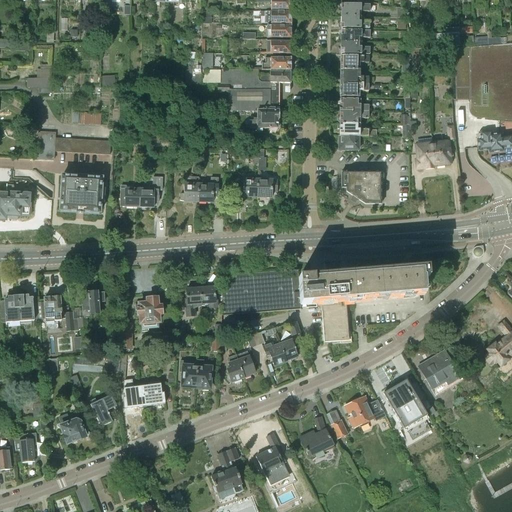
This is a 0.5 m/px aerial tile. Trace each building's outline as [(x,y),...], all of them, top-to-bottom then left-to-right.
[(291,11),(291,0),(254,0),(254,4),(271,4),(271,10),(291,11)] [(341,5),(341,17),(358,18),(358,12),(370,13),(370,5),(341,5)] [(403,19),(403,8),(389,8),(389,19),(403,19)] [(264,24),(271,24),(291,25),(291,13),(271,12),(267,12),(260,12),(260,18),(264,18),(264,24)] [(358,22),(358,18),(341,17),(341,29),(369,29),(369,23),(358,22)] [(405,20),(397,20),(397,30),(405,30),(405,20)] [(291,27),(267,26),(267,31),(267,39),(290,39),(291,27)] [(341,31),(341,43),(359,44),(359,39),(370,39),(370,31),(341,31)] [(487,45),(499,44),(500,44),(500,38),(491,39),(491,32),(486,33),(487,38),(487,45)] [(53,44),(54,33),(46,33),(46,44),(53,44)] [(422,49),(431,49),(431,40),(426,40),(426,34),(420,34),(420,40),(422,40),(422,49)] [(445,47),(444,34),(431,35),(432,48),(445,47)] [(411,49),(418,48),(418,37),(410,37),(411,49)] [(474,46),(487,45),(487,38),(479,38),(479,37),(476,38),(474,39),(474,46)] [(0,48),(14,49),(14,41),(0,40),(0,48)] [(290,43),(267,42),(267,54),(270,54),(270,55),(290,55),(290,43)] [(359,48),(359,44),(341,43),(341,55),(369,56),(370,48),(359,48)] [(476,118),(511,120),(511,46),(511,45),(454,49),(455,101),(469,101),(469,111),(469,112),(470,114),(471,115),(472,116),(473,117),(474,118),(476,118)] [(341,57),(340,71),(359,71),(359,64),(369,64),(369,57),(341,57)] [(290,71),(290,59),(264,59),(264,63),(261,63),(261,70),(290,71)] [(235,111),(254,111),(256,112),(262,112),(262,110),(270,110),(270,84),(290,84),(290,73),(270,73),(270,75),(258,75),(258,70),(221,70),(221,71),(202,71),(202,84),(218,84),(217,94),(228,94),(228,111),(235,111)] [(185,85),(201,85),(201,71),(185,71),(185,85)] [(359,77),(359,71),(340,71),(340,84),(368,84),(369,78),(359,77)] [(183,72),(171,72),(171,85),(183,85),(183,72)] [(139,85),(139,77),(132,77),(132,75),(129,75),(129,81),(132,81),(132,85),(139,85)] [(114,76),(102,76),(102,86),(114,86),(114,76)] [(400,76),(400,85),(404,85),(409,85),(409,76),(400,76)] [(166,78),(155,79),(155,87),(166,86),(166,78)] [(51,79),(37,80),(27,80),(27,81),(28,88),(39,88),(51,87),(52,87),(51,79)] [(368,92),(368,84),(340,84),(340,98),(359,98),(359,92),(368,92)] [(340,107),(339,112),(368,113),(369,106),(357,106),(358,100),(340,100),(340,107)] [(256,112),(257,117),(251,117),(251,122),(249,122),(249,129),(280,129),(280,121),(279,121),(279,111),(270,111),(270,110),(262,110),(262,112),(256,112)] [(368,119),(368,113),(339,112),(339,124),(357,124),(357,119),(368,119)] [(357,130),(357,124),(339,124),(339,137),(359,137),(368,137),(368,130),(357,130)] [(455,141),(454,129),(453,126),(445,127),(447,142),(455,141)] [(478,139),(476,139),(477,148),(477,150),(479,150),(479,151),(481,151),(489,150),(490,153),(503,152),(502,149),(511,147),(511,141),(511,135),(502,136),(502,133),(492,135),(492,131),(479,133),(480,134),(478,135),(478,139)] [(38,146),(46,147),(47,134),(39,133),(38,146)] [(54,147),(55,139),(55,134),(47,134),(46,147),(54,147)] [(359,137),(339,137),(339,144),(341,144),(341,150),(352,151),(358,151),(359,137)] [(55,139),(54,147),(54,152),(61,153),(62,139),(55,139)] [(70,140),(62,139),(61,153),(69,153),(70,140)] [(70,140),(69,153),(77,154),(78,140),(70,140)] [(86,141),(78,140),(77,154),(85,154),(86,141)] [(85,154),(93,155),(94,141),(86,141),(85,154)] [(102,142),(94,141),(93,155),(101,155),(102,142)] [(110,156),(110,148),(111,142),(102,142),(101,155),(110,156)] [(448,143),(432,145),(434,167),(445,166),(445,164),(447,164),(446,160),(450,159),(448,143)] [(434,167),(432,145),(416,147),(418,162),(416,162),(417,169),(418,171),(419,172),(421,173),(423,172),(424,170),(424,169),(434,167)] [(38,146),(37,160),(45,160),(46,147),(38,146)] [(53,161),(54,152),(54,147),(46,147),(45,160),(53,161)] [(101,189),(102,179),(102,166),(62,163),(62,176),(61,187),(58,187),(57,200),(60,201),(60,211),(69,212),(69,211),(76,212),(76,214),(83,215),(83,212),(90,212),(90,213),(99,214),(100,203),(103,203),(104,189),(101,189)] [(381,204),(381,180),(381,173),(346,173),(341,173),(341,189),(352,196),(353,198),(356,201),(359,201),(365,204),(381,204)] [(243,198),(257,198),(258,180),(258,175),(247,175),(247,180),(244,180),(243,189),(239,190),(239,196),(243,197),(243,198)] [(184,203),(199,203),(199,185),(199,180),(199,178),(191,178),(185,176),(183,178),(185,182),(184,194),(180,195),(180,201),(184,202),(184,203)] [(148,190),(140,190),(139,208),(153,209),(154,202),(159,202),(159,191),(162,192),(162,178),(152,178),(152,186),(151,186),(148,188),(148,190)] [(199,180),(199,185),(199,203),(212,203),(213,197),(218,197),(218,178),(207,178),(207,180),(199,180)] [(277,181),(258,180),(257,198),(271,199),(272,192),(277,193),(277,181)] [(6,193),(0,193),(0,220),(5,220),(5,216),(9,216),(9,217),(11,217),(11,220),(17,221),(18,217),(20,217),(30,217),(31,194),(23,194),(24,187),(6,186),(6,193)] [(125,208),(139,208),(140,190),(125,189),(125,199),(121,200),(121,206),(125,207),(125,208)] [(472,254),(472,255),(473,256),(474,257),(474,258),(475,258),(476,259),(478,259),(479,259),(481,258),(482,257),(482,256),(483,256),(483,255),(483,254),(483,253),(483,252),(483,251),(483,247),(477,247),(476,247),(475,248),(474,248),(474,249),(473,250),(472,251),(472,252),(472,253),(472,254)] [(418,293),(424,292),(423,279),(428,279),(427,268),(299,279),(298,270),(223,275),(221,316),(258,313),(300,310),(300,306),(321,304),(324,343),(351,341),(350,333),(348,333),(346,302),(418,296),(418,293)] [(214,287),(200,288),(201,304),(209,303),(209,310),(217,309),(216,302),(215,302),(214,287)] [(201,306),(201,304),(200,288),(186,289),(187,304),(186,304),(186,310),(187,318),(194,317),(193,309),(201,306)] [(82,294),(82,295),(80,295),(81,301),(78,302),(78,307),(81,307),(81,309),(73,309),(74,320),(78,320),(78,328),(87,328),(87,319),(91,318),(91,314),(99,314),(98,303),(104,302),(104,294),(98,294),(98,293),(89,294),(88,292),(82,292),(82,294)] [(38,316),(39,320),(39,324),(46,323),(47,330),(58,329),(58,321),(61,321),(61,315),(60,298),(58,296),(55,296),(53,298),(44,299),(44,303),(37,304),(38,305),(39,316),(38,316)] [(6,323),(19,322),(18,297),(8,298),(8,301),(4,301),(5,306),(0,306),(0,307),(1,316),(5,316),(6,323)] [(33,317),(38,316),(39,316),(38,305),(32,306),(32,299),(28,299),(28,297),(18,297),(19,322),(34,321),(33,317)] [(147,304),(135,305),(135,311),(137,311),(138,315),(140,315),(141,325),(142,325),(142,330),(158,328),(158,323),(159,323),(158,315),(161,315),(160,307),(158,307),(157,299),(147,300),(147,304)] [(73,320),(72,313),(65,314),(67,332),(78,331),(78,320),(73,320)] [(296,323),(290,325),(294,335),(300,334),(296,323)] [(121,325),(121,349),(131,349),(131,325),(121,325)] [(212,339),(219,339),(219,338),(220,338),(221,326),(215,325),(214,338),(212,338),(212,339)] [(503,337),(499,333),(486,345),(489,348),(481,355),(511,390),(511,332),(510,331),(503,337)] [(260,334),(252,336),(256,346),(261,344),(261,343),(263,342),(260,334)] [(256,346),(252,336),(246,338),(250,348),(256,346)] [(285,361),(290,360),(292,361),(295,359),(296,358),(297,357),(291,341),(279,345),(285,361)] [(266,357),(270,355),(274,367),(286,363),(285,361),(279,345),(274,347),(273,344),(263,348),(266,357)] [(162,364),(175,363),(174,351),(161,352),(162,364)] [(250,375),(255,374),(247,352),(235,356),(237,361),(244,379),(251,376),(250,375)] [(445,352),(418,368),(434,394),(460,378),(445,352)] [(57,360),(42,362),(43,373),(58,372),(57,360)] [(119,374),(120,362),(109,361),(108,374),(119,374)] [(244,379),(237,361),(228,364),(230,369),(228,370),(229,372),(228,372),(229,374),(228,375),(228,380),(231,383),(232,383),(244,379)] [(196,388),(197,367),(183,366),(181,387),(183,387),(183,389),(189,390),(189,388),(196,388)] [(197,367),(196,388),(202,388),(202,390),(208,391),(208,389),(210,389),(211,368),(197,367)] [(394,382),(405,401),(416,395),(405,375),(394,382)] [(83,393),(77,376),(71,378),(77,396),(83,393)] [(124,410),(146,407),(144,397),(139,397),(137,388),(133,388),(131,381),(124,381),(123,389),(125,399),(123,399),(124,410)] [(405,401),(394,382),(382,389),(393,408),(405,401)] [(144,397),(146,407),(165,404),(163,394),(161,394),(160,385),(137,388),(139,397),(144,397)] [(106,410),(117,405),(112,395),(97,402),(95,399),(90,402),(91,405),(90,406),(101,428),(112,422),(106,410)] [(365,398),(345,407),(349,416),(351,414),(352,416),(348,418),(349,422),(348,423),(349,425),(351,425),(352,428),(351,428),(352,429),(357,426),(360,427),(368,424),(369,421),(374,419),(376,421),(385,417),(377,401),(368,406),(365,398)] [(33,418),(40,418),(44,418),(44,412),(45,412),(44,404),(33,405),(32,405),(33,418)] [(59,418),(60,422),(57,423),(58,424),(57,424),(56,425),(59,427),(59,426),(63,435),(62,436),(65,442),(66,445),(76,442),(86,438),(85,436),(89,435),(86,428),(82,430),(80,422),(76,420),(76,421),(70,423),(67,415),(59,418)] [(46,417),(44,418),(40,418),(40,429),(37,429),(38,443),(47,442),(46,429),(46,417)] [(337,438),(334,433),(328,436),(326,431),(325,432),(321,417),(314,419),(318,435),(301,443),(308,457),(322,451),(323,453),(334,448),(330,441),(337,438)] [(431,430),(424,417),(405,428),(412,441),(431,430)] [(331,426),(334,433),(337,438),(337,439),(347,435),(341,422),(331,426)] [(36,446),(35,434),(18,436),(19,439),(14,440),(15,451),(20,451),(21,464),(35,462),(33,447),(36,446)] [(264,475),(283,466),(284,466),(280,458),(283,456),(273,434),(266,438),(272,449),(255,457),(264,475)] [(235,448),(226,452),(217,455),(224,473),(222,473),(220,472),(217,473),(217,475),(211,478),(214,486),(212,488),(214,493),(216,493),(217,494),(232,488),(235,494),(239,494),(243,492),(240,485),(242,485),(235,468),(236,468),(236,467),(234,461),(239,459),(235,448)] [(0,455),(0,471),(12,470),(10,454),(0,455)] [(468,465),(470,464),(472,459),(472,457),(466,455),(464,455),(462,461),(463,463),(468,465)] [(186,511),(179,493),(170,496),(176,511),(186,511)] [(155,511),(151,500),(120,511),(155,511)]
